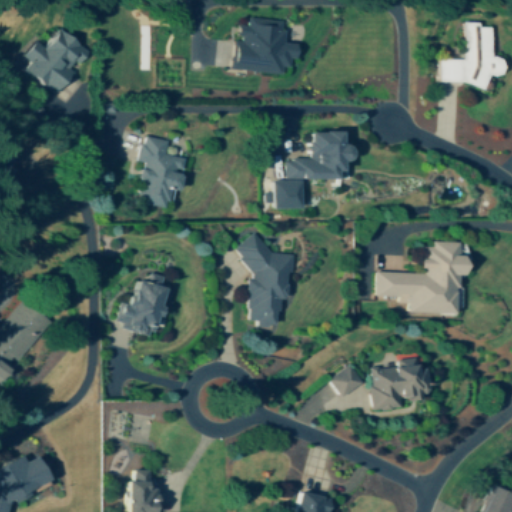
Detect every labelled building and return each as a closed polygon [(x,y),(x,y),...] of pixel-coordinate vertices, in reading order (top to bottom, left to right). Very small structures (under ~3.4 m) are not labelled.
[(230,67),(280,71),(280,64),(287,65),(288,55),(294,56),(296,40),(281,39),(283,18),(247,15),(246,23),(239,22),(238,38),(233,37),(230,67)] [(434,83),(484,85),(486,25),(462,24),(460,60),(436,59),(434,83)] [(21,68),(52,92),(85,50),(55,26),(40,46),(30,39),(17,54),(26,61),(21,68)] [(340,129),(303,129),(303,157),(279,158),(279,178),(340,178),(340,129)] [(130,200),(170,207),(179,156),(161,153),(164,139),(142,135),(130,200)] [(298,205),(297,177),(270,178),(271,206),(298,205)] [(241,323),(277,324),(278,276),(286,270),(287,254),(266,254),(252,234),(230,249),(248,276),(242,280),(241,323)] [(371,302),(402,302),(402,313),(453,313),(453,243),(416,243),(416,272),(372,272),(371,302)] [(162,279),(146,274),(143,283),(132,279),(124,307),(116,305),(110,326),(145,336),(162,279)] [(0,380),(45,321),(18,300),(0,323),(0,380)] [(339,394),(361,380),(349,362),(327,376),(339,394)] [(395,408),(395,398),(413,397),(412,363),(365,363),(366,409),(395,408)] [(0,511),(3,503),(23,494),(24,489),(44,480),(33,456),(20,462),(18,457),(0,464),(0,511)] [(121,511),(150,511),(151,489),(143,489),(143,469),(128,469),(128,480),(122,480),(121,511)] [(475,511),(507,511),(511,500),(511,494),(486,484),(475,511)] [(317,511),(320,497),(293,492),(289,511),(317,511)]
